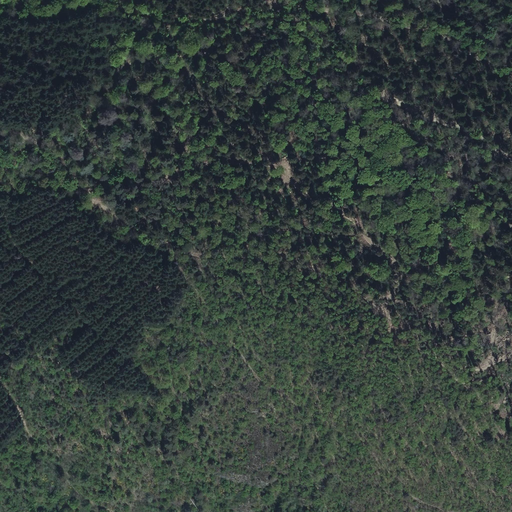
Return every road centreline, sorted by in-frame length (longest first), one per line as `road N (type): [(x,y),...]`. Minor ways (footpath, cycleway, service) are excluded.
road 1 (track): [(511,229),(428,153),(381,82),(311,16),(267,4),(98,35),(0,17)]
road 2 (track): [(398,108),(445,121),(511,162)]
